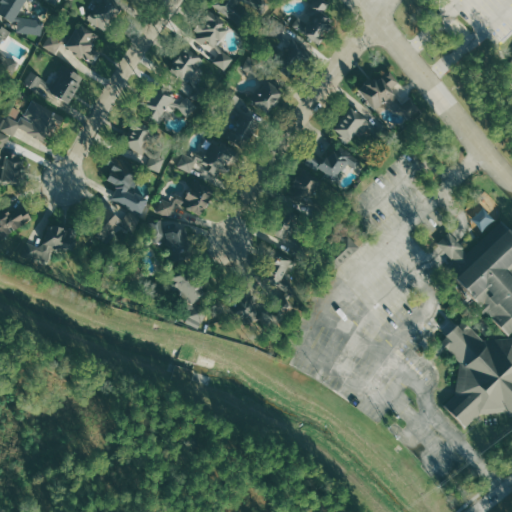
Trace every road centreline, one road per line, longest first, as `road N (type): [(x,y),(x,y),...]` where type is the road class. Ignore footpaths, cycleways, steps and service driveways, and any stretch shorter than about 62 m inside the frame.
road 1 (residential): [(228,243),(290,133),(390,0)]
road 2 (tertiary): [(511,180),(359,0)]
road 3 (residential): [(174,0),(138,48),(63,185)]
